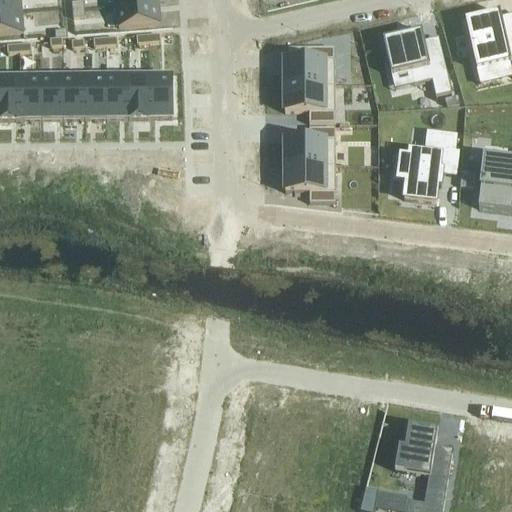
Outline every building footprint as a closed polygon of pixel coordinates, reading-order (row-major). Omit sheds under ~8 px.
[(19,0),(0,0),(0,17),(21,15),(19,0)] [(156,0),(114,0),(116,10),(157,6),(156,0)] [(81,5),(71,6),(72,14),(82,13),(81,5)] [(157,6),(116,10),(118,31),(160,27),(157,6)] [(82,13),(72,14),(73,22),(83,21),(82,13)] [(21,15),(0,17),(0,38),(23,37),(21,15)] [(500,17),(466,25),(477,73),(502,67),(503,73),(511,70),(511,36),(505,38),(500,17)] [(67,34),(57,35),(58,43),(68,42),(67,34)] [(426,54),(422,35),(383,44),(391,79),(411,75),(414,89),(432,84),(436,100),(452,97),(441,51),(426,54)] [(137,41),(137,49),(149,48),(149,40),(137,41)] [(149,40),(149,48),(161,48),(161,40),(149,40)] [(50,44),(51,51),(63,51),(63,43),(50,44)] [(84,44),(72,45),(72,53),(84,52),(84,44)] [(94,44),(94,52),(106,52),(106,44),(94,44)] [(106,44),(106,52),(118,52),(118,44),(106,44)] [(7,50),(7,58),(19,58),(19,50),(7,50)] [(19,50),(19,58),(31,58),(31,50),(19,50)] [(284,64),(284,91),(334,90),(334,52),(308,53),(309,64),(284,64)] [(85,84),(85,124),(107,124),(106,83),(85,84)] [(106,83),(107,124),(128,124),(128,83),(106,83)] [(128,83),(128,124),(129,124),(149,124),(150,124),(149,83),(128,83)] [(149,83),(150,124),(172,123),(172,83),(149,83)] [(0,84),(0,125),(19,125),(20,125),(20,84),(0,84)] [(20,84),(20,125),(42,125),(41,84),(20,84)] [(41,84),(42,125),(63,124),(63,84),(41,84)] [(63,84),(63,124),(85,124),(85,84),(63,84)] [(284,91),(285,117),(309,117),(309,128),(335,128),(334,90),(284,91)] [(460,109),(457,100),(445,104),(446,110),(460,109)] [(285,144),(285,171),(335,170),(335,132),(309,133),(309,144),(285,144)] [(397,161),(394,185),(406,187),(404,204),(436,208),(438,190),(441,191),(443,178),(455,179),(458,157),(454,156),(456,140),(428,137),(425,158),(410,156),(409,162),(397,161)] [(511,167),(484,164),(478,213),(511,216),(511,167)] [(285,171),(285,197),(309,197),(309,208),(335,208),(335,170),(285,171)] [(460,191),(473,192),(475,178),(462,176),(460,191)] [(63,348),(60,369),(61,369),(81,372),(87,333),(65,330),(64,330),(62,348),(63,348)] [(87,333),(81,372),(103,375),(108,336),(87,333)] [(108,336),(103,375),(124,378),(130,339),(108,336)] [(0,339),(0,378),(15,381),(20,342),(0,339)] [(130,339),(124,378),(146,381),(151,342),(130,339)] [(20,342),(15,381),(36,384),(42,345),(20,342)] [(151,342),(146,381),(169,384),(175,345),(151,342)] [(42,345),(36,384),(58,387),(59,387),(61,369),(60,369),(63,348),(62,348),(42,345)] [(272,422),(266,445),(316,457),(325,422),(301,416),(298,428),(272,422)] [(399,451),(395,475),(428,481),(424,508),(423,511),(442,511),(452,459),(434,456),(435,451),(438,434),(409,429),(405,452),(399,451)] [(511,446),(484,442),(478,479),(494,481),(492,492),(511,495),(511,446)] [(266,445),(260,468),(286,474),(283,487),(307,493),(316,457),(266,445)] [(32,499),(30,511),(52,511),(56,484),(34,481),(31,499),(32,499)] [(56,484),(52,511),(73,511),(77,487),(56,484)] [(77,487),(73,511),(95,511),(99,490),(77,487)] [(99,490),(95,511),(117,511),(120,493),(99,490)] [(120,493),(117,511),(141,511),(144,496),(120,493)] [(375,511),(378,495),(366,493),(361,511),(375,511)] [(0,494),(0,511),(8,511),(11,496),(0,494)] [(11,496),(8,511),(30,511),(32,499),(31,499),(11,496)]
